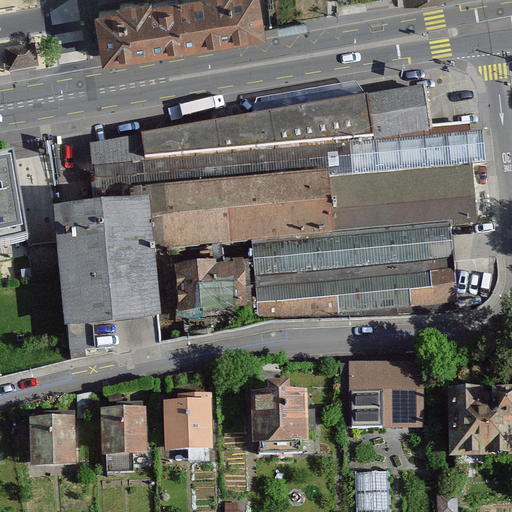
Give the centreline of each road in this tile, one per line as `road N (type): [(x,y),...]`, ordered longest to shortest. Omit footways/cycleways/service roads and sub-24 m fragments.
road 1 (residential): [(511,308),(484,341),(236,354),(0,405)]
road 2 (primary): [(73,95),(492,29)]
road 3 (residential): [(492,29),(511,195)]
